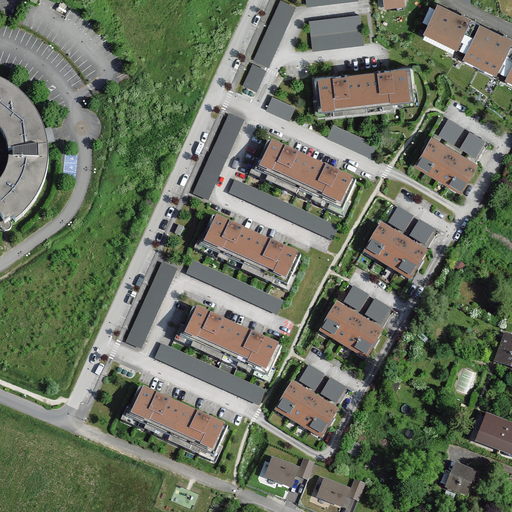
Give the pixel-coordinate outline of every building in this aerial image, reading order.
[(283,0),(257,59),(270,65),(296,6),(283,0)] [(471,33),(478,20),(463,13),(462,15),(454,11),(440,4),(427,31),(457,46),(457,45),(461,37),(465,30),(471,33)] [(361,14),(311,20),(315,49),(322,48),(320,34),(333,32),(334,47),(365,43),(361,14)] [(511,55),(511,36),(506,33),(505,35),(497,32),(482,24),(467,56),(497,71),(498,69),(503,59),(506,53),(511,55)] [(457,46),(427,31),(425,36),(455,50),(457,46)] [(334,47),(333,32),(320,34),(322,48),(334,47)] [(461,37),(457,45),(462,47),(466,39),(461,37)] [(497,71),(467,56),(465,61),(495,75),(497,71)] [(503,59),(498,69),(503,71),(507,62),(503,59)] [(255,64),(246,84),(258,90),(267,69),(255,64)] [(380,70),(380,72),(349,76),(349,74),(336,75),(316,78),(319,99),(320,110),(369,104),(384,103),(384,107),(395,105),(395,101),(416,99),(415,90),(413,67),(392,69),(380,70)] [(0,130),(1,131),(4,137),(7,144),(9,151),(13,151),(13,159),(12,168),(9,177),(5,183),(0,188),(0,223),(2,229),(4,230),(5,231),(7,231),(9,230),(11,228),(12,226),(12,225),(10,221),(13,219),(16,222),(24,215),(29,210),(34,204),(38,198),(41,192),(45,182),(47,175),(48,169),(49,157),(48,146),(43,127),(38,116),(34,109),(26,100),(19,93),(12,88),(2,83),(0,81),(0,130)] [(420,103),(418,89),(415,90),(416,99),(395,101),(395,105),(395,106),(420,103)] [(274,97),(269,109),(290,118),(296,106),(274,97)] [(320,110),(319,99),(316,99),(318,115),(369,109),(369,104),(320,110)] [(231,115),(196,193),(209,199),(245,121),(231,115)] [(448,121),(440,134),(456,143),(464,130),(448,121)] [(345,129),(335,124),(329,136),(339,141),(345,129)] [(56,142),(52,128),(43,127),(48,146),(56,142)] [(345,129),(339,141),(372,156),(377,144),(345,129)] [(485,143),(469,134),(462,147),(477,156),(485,143)] [(422,151),(424,153),(419,161),(463,187),(468,179),(470,180),(475,172),(473,171),(477,164),(470,160),(461,154),(449,147),(439,141),(433,138),(429,144),(427,143),(422,151)] [(315,197),(313,201),(323,206),(325,202),(344,211),(348,203),(357,182),(338,173),(328,168),(327,169),(298,156),(299,155),(288,149),(270,141),(261,160),(256,171),(301,191),(315,197)] [(0,188),(5,183),(9,177),(12,168),(13,159),(13,151),(9,151),(9,159),(8,167),(5,174),(1,181),(0,182),(0,188)] [(251,174),(299,196),(301,191),(256,171),(261,160),(258,159),(251,174)] [(284,202),(237,181),(231,193),(278,214),(284,202)] [(284,202),(278,214),(288,219),(294,207),(284,202)] [(323,206),(345,216),(350,204),(348,203),(344,211),(325,202),(323,206)] [(294,207),(288,219),(333,239),(339,227),(294,207)] [(413,219),(398,209),(390,222),(405,232),(413,219)] [(257,276),(267,280),(269,277),(289,285),(292,277),(302,256),(283,247),(272,243),(272,244),(243,232),(243,230),(232,225),(214,217),(205,236),(200,246),(245,266),(259,272),(257,276)] [(419,223),(411,235),(427,244),(434,232),(419,223)] [(181,236),(185,227),(180,225),(176,233),(181,236)] [(412,276),(418,268),(420,269),(425,260),(423,259),(427,252),(420,249),(411,243),(398,235),(389,230),(383,226),(379,233),(377,231),(371,240),(373,241),(368,249),(412,276)] [(196,249),(243,271),(245,266),(200,246),(205,236),(202,235),(196,249)] [(241,282),(194,261),(188,274),(235,295),(241,282)] [(142,348),(177,270),(164,264),(129,342),(142,348)] [(267,280),(267,281),(290,291),(295,278),(292,277),(289,285),(269,277),(267,280)] [(241,282),(235,295),(245,299),(251,287),(241,282)] [(245,299),(278,314),(283,301),(251,287),(245,299)] [(353,288),(345,301),(361,311),(368,298),(353,288)] [(374,301),(367,314),(382,323),(390,311),(374,301)] [(332,311),(327,319),(329,320),(324,329),(368,355),(373,347),(376,348),(381,340),(379,338),(383,331),(375,327),(366,322),(355,315),(344,309),(338,305),(334,312),(332,311)] [(253,334),(252,335),(223,322),(224,321),(213,316),(194,308),(185,327),(181,337),(225,357),(239,364),(238,367),(248,372),(248,371),(249,368),(269,377),(273,368),(283,347),(263,338),(253,334)] [(176,341),(223,362),(225,357),(181,337),(185,327),(182,326),(176,341)] [(511,339),(507,337),(498,361),(511,366),(511,339)] [(210,366),(163,345),(157,358),(203,380),(210,366)] [(214,384),(220,370),(210,366),(203,380),(214,384)] [(270,382),(275,369),(273,368),(269,377),(249,368),(248,371),(248,372),(247,372),(267,381),(270,382)] [(324,377),(308,368),(301,381),(316,390),(324,377)] [(214,384),(259,404),(265,391),(220,370),(214,384)] [(345,390),(330,381),(322,393),(338,403),(345,390)] [(329,426),(331,427),(336,419),(334,418),(338,411),(331,407),(322,402),(310,394),(301,389),(293,384),(289,391),(287,390),(282,398),(284,400),(279,408),(324,435),(329,426)] [(145,430),(155,434),(157,431),(171,437),(215,457),(220,447),(228,427),(210,419),(199,414),(198,415),(169,402),(170,401),(159,396),(140,387),(130,408),(127,417),(146,426),(145,430)] [(130,408),(128,407),(122,420),(145,430),(146,426),(127,417),(130,408)] [(511,425),(487,415),(479,436),(511,448),(511,445),(511,425)] [(169,441),(216,463),(222,448),(220,447),(215,457),(171,437),(169,441)] [(272,462),(266,478),(290,487),(296,471),(272,462)] [(303,462),(298,477),(301,478),(306,480),(312,465),(303,462)] [(462,467),(455,464),(447,485),(464,492),(472,471),(462,467)] [(356,481),(350,496),(353,497),(358,499),(364,484),(356,481)] [(324,482),(319,498),(341,506),(347,491),(324,482)]
